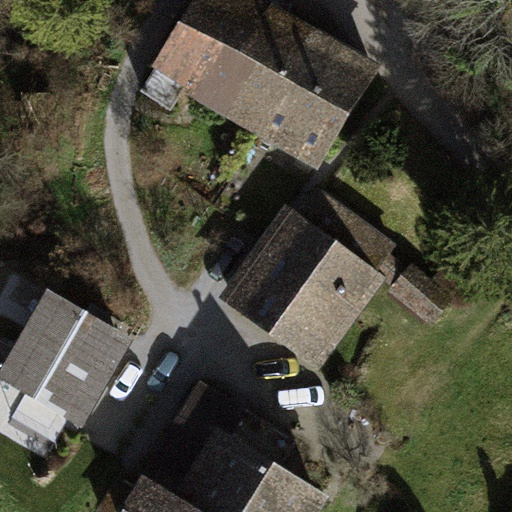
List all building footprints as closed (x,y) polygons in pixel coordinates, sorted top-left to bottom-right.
[(237,0),(181,0),(132,89),(227,140),(289,29),(237,0)] [(368,72),(289,29),(227,140),(306,183),(368,72)] [(274,216),(213,301),(312,371),(372,286),(274,216)] [(49,291),(0,374),(0,392),(81,440),(138,343),(49,291)] [(187,390),(125,493),(157,511),(309,511),(312,508),(208,447),(227,413),(187,390)] [(157,511),(125,493),(113,511),(157,511)]
